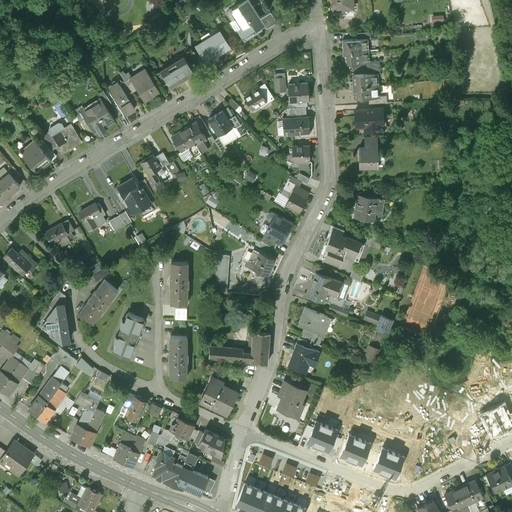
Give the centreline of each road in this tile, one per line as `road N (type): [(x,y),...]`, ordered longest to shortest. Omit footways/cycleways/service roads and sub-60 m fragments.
road 1 (residential): [(243,432),(271,364),(283,279),(329,184),(318,31)]
road 2 (residential): [(8,213),(301,32),(318,31)]
road 3 (residential): [(243,432),(405,490),(511,442)]
road 4 (secondary): [(143,488),(74,457),(0,407)]
road 5 (residential): [(70,277),(82,344),(105,367),(153,390)]
road 6 (residential): [(153,390),(156,265)]
